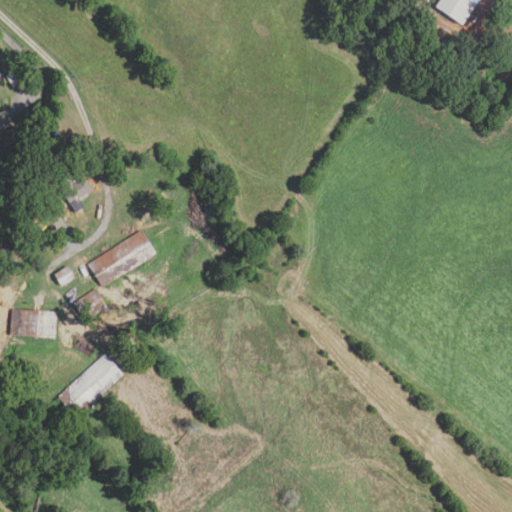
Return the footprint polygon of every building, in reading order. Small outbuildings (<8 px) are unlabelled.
[(460,25),(434,7),(438,0),(469,0),(475,4),(460,25)] [(13,87),(5,76),(16,69),(23,80),(13,87)] [(76,213),(74,211),(71,213),(67,209),(65,210),(57,199),(61,196),(57,192),(62,188),(55,178),(65,171),(73,183),(83,176),(93,189),(78,200),(84,207),(76,213)] [(102,288),(88,265),(141,231),(156,254),(102,288)] [(60,287),(52,275),(67,266),(74,278),(60,287)] [(83,321),(73,304),(95,290),(105,306),(83,321)] [(55,339),(9,336),(10,311),(56,313),(55,339)] [(89,355),(70,344),(75,336),(94,346),(89,355)] [(76,418),(57,398),(104,354),(123,375),(76,418)]
